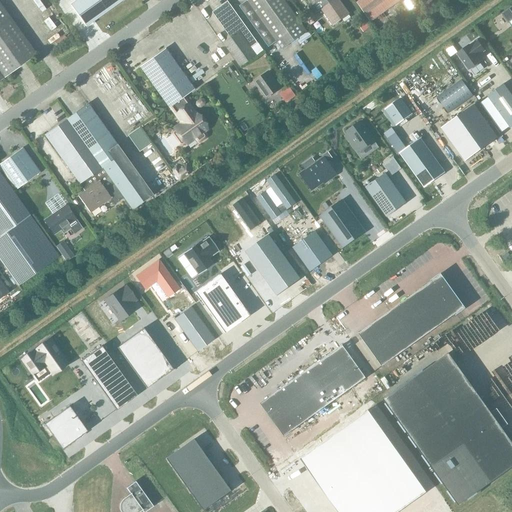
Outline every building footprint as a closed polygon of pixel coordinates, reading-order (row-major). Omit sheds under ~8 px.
[(86,27),(123,0),(77,0),(70,5),(86,27)] [(283,0),(248,0),(240,6),(269,47),(277,42),(282,50),(307,32),(283,0)] [(322,10),(335,0),(308,0),(317,13),(322,10)] [(339,0),(335,0),(322,10),(333,26),(349,14),(339,0)] [(370,22),(400,0),(399,0),(361,0),(356,4),(370,22)] [(214,13),(231,37),(223,43),(241,68),(257,56),(251,48),(258,43),(228,1),(227,1),(228,3),(214,13)] [(0,71),(5,78),(36,55),(0,4),(0,71)] [(457,54),(468,70),(481,61),(477,56),(484,51),(477,41),(470,46),(469,45),(457,54)] [(165,49),(139,67),(169,108),(170,107),(183,98),(194,90),(165,49)] [(266,98),(280,88),(268,72),(255,82),(266,98)] [(487,96),(511,129),(511,127),(511,95),(504,84),(487,96)] [(285,99),(292,108),(302,100),(294,91),(285,99)] [(170,107),(176,115),(182,123),(175,128),(176,129),(172,132),(172,134),(180,145),(182,145),(186,143),(186,144),(195,138),(197,141),(199,142),(205,138),(205,136),(203,132),(207,130),(195,113),(195,114),(189,106),(183,98),(170,107)] [(401,99),(388,108),(399,123),(411,114),(401,99)] [(123,197),(133,211),(153,196),(88,104),(67,119),(118,190),(123,197)] [(132,107),(137,116),(144,113),(140,104),(132,107)] [(441,128),(465,161),(497,138),(473,105),(441,128)] [(44,135),(85,192),(99,182),(109,196),(118,190),(67,119),(44,135)] [(362,124),(349,134),(362,153),(376,144),(362,124)] [(401,154),(424,187),(444,173),(421,140),(401,154)] [(169,158),(176,156),(171,143),(164,145),(169,158)] [(22,148),(0,164),(0,165),(17,189),(40,173),(22,148)] [(318,167),(308,174),(319,189),(326,184),(327,186),(338,178),(330,166),(335,162),(330,156),(316,166),(318,167)] [(178,166),(172,170),(180,181),(192,172),(187,164),(180,169),(178,166)] [(0,260),(18,286),(51,262),(59,257),(0,174),(0,236),(0,237),(0,260)] [(385,174),(366,189),(387,218),(406,203),(385,174)] [(273,220),(296,204),(275,175),(267,181),(283,203),(276,208),(265,192),(257,198),(273,220)] [(118,190),(109,196),(99,182),(85,192),(78,196),(90,213),(109,199),(113,204),(123,197),(118,190)] [(261,223),(243,199),(233,206),(251,231),(261,223)] [(69,229),(73,235),(82,229),(65,206),(44,221),(54,235),(61,230),(63,233),(69,229)] [(293,247),(310,272),(332,256),(315,232),(293,247)] [(277,295),(301,279),(269,235),(246,251),(277,295)] [(197,244),(183,254),(198,275),(205,270),(212,265),(208,259),(218,251),(209,238),(198,245),(197,244)] [(145,288),(156,280),(168,296),(178,289),(158,262),(137,277),(145,288)] [(219,275),(195,292),(224,334),(249,316),(219,275)] [(357,335),(382,367),(464,308),(440,275),(357,335)] [(0,298),(9,293),(0,280),(0,298)] [(119,290),(105,300),(120,321),(134,311),(130,305),(136,300),(127,287),(120,291),(119,290)] [(197,352),(214,340),(191,307),(174,319),(197,352)] [(173,370),(143,328),(116,348),(146,389),(173,370)] [(33,353),(33,352),(22,359),(32,374),(43,366),(42,365),(45,363),(47,367),(62,357),(50,339),(35,350),(36,351),(33,353)] [(261,404),(263,407),(284,436),(365,378),(342,345),(261,404)] [(137,396),(101,346),(80,361),(116,411),(137,396)] [(491,413),(474,389),(472,391),(467,384),(445,400),(424,370),(383,400),(458,505),(511,467),(511,441),(502,428),(508,424),(497,409),(491,413)] [(44,425),(62,449),(87,432),(69,407),(44,425)] [(397,511),(426,492),(368,411),(300,459),(337,511),(397,511)] [(348,416),(350,420),(359,415),(357,411),(348,416)] [(204,511),(232,491),(195,439),(167,459),(204,511)] [(145,511),(153,507),(135,482),(129,486),(126,488),(130,494),(123,498),(122,500),(121,501),(120,503),(119,504),(119,506),(119,508),(119,510),(120,511),(139,511),(142,510),(142,511),(145,511)]
